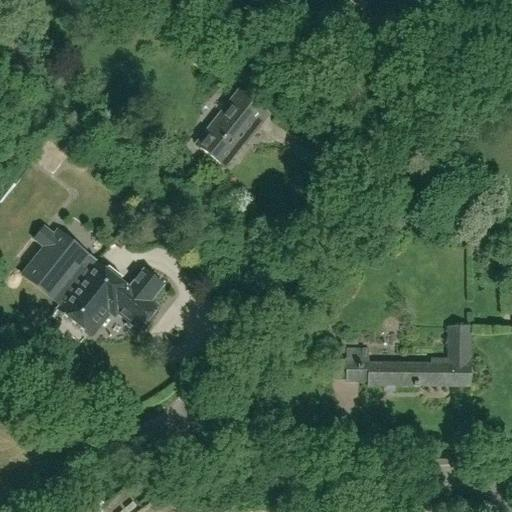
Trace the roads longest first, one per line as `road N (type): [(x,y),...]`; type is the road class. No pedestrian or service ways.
road 1 (tertiary): [(153,446),(511,1)]
road 2 (tertiary): [(511,472),(352,477),(153,446)]
road 3 (tertiary): [(153,446),(0,395)]
